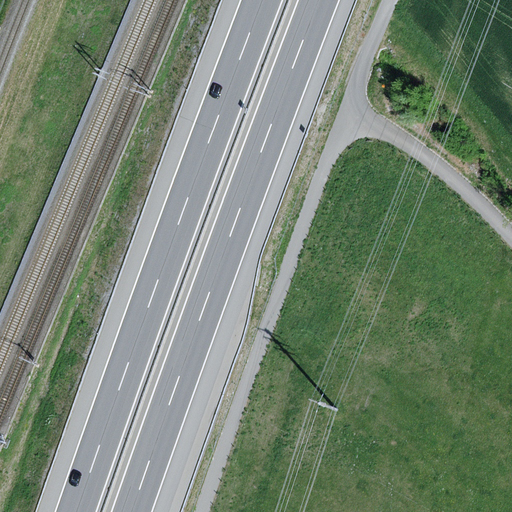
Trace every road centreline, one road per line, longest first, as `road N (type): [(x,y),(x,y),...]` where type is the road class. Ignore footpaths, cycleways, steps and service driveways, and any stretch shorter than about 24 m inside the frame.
road 1 (track): [(392,0),(203,511)]
road 2 (motorway): [(130,511),(319,0)]
road 3 (motorway): [(263,0),(75,511)]
road 4 (track): [(345,111),(437,165),(511,239)]
